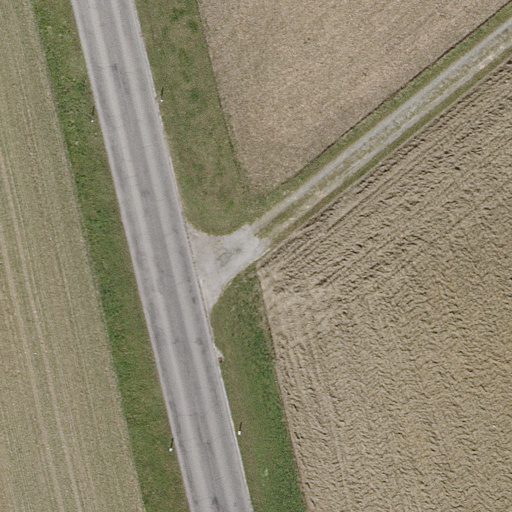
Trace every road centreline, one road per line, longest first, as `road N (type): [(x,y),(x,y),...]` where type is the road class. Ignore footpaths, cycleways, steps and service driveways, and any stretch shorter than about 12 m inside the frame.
road 1 (tertiary): [(108,0),(231,511)]
road 2 (track): [(511,36),(182,301)]
